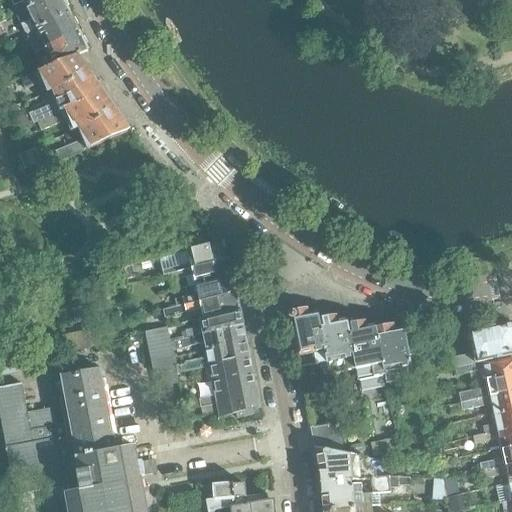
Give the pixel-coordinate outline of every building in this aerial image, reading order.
[(9,0),(13,6),(12,7),(16,16),(48,0),(9,0)] [(62,0),(48,0),(16,16),(25,34),(36,29),(69,13),(62,0)] [(78,32),(69,13),(36,29),(25,34),(35,53),(78,32)] [(43,70),(75,57),(88,52),(78,32),(35,53),(43,70)] [(12,56),(15,62),(28,56),(25,50),(12,56)] [(90,74),(83,65),(79,63),(75,57),(43,70),(38,72),(39,73),(42,80),(42,81),(47,94),(52,92),(90,74)] [(42,81),(42,80),(38,72),(22,79),(27,91),(38,86),(39,83),(42,81)] [(52,92),(56,102),(28,114),(33,124),(60,113),(101,94),(95,86),(97,84),(90,74),(52,92)] [(25,87),(22,79),(12,82),(16,91),(25,87)] [(78,129),(116,112),(109,102),(105,100),(101,94),(60,113),(33,124),(37,133),(66,121),(65,120),(68,118),(73,132),(78,130),(78,129)] [(78,129),(78,130),(83,142),(80,143),(80,142),(56,152),(60,162),(80,154),(86,151),(90,155),(111,141),(127,131),(122,123),(123,121),(116,112),(78,129)] [(17,130),(31,125),(28,116),(14,122),(17,130)] [(228,260),(224,243),(160,257),(162,267),(165,275),(169,274),(228,260)] [(195,285),(232,276),(228,260),(169,274),(171,282),(186,279),(188,288),(195,286),(195,285)] [(236,293),(232,276),(195,285),(195,286),(197,295),(182,298),(183,300),(173,302),(174,307),(175,308),(236,293)] [(240,310),(236,293),(175,308),(174,307),(162,310),(164,318),(185,313),(200,310),(202,318),(227,313),(240,310)] [(58,308),(62,327),(73,325),(69,305),(58,308)] [(227,313),(202,318),(198,319),(200,327),(184,330),(186,338),(243,325),(240,310),(227,313)] [(327,365),(319,321),(317,313),(308,315),(302,311),(293,313),(290,318),(300,370),(327,365)] [(356,370),(348,326),(347,320),(337,322),(332,319),(319,321),(327,365),(329,375),(356,370)] [(455,369),(511,357),(511,323),(469,333),(473,353),(453,358),(455,369)] [(360,324),(348,326),(356,370),(358,381),(384,376),(376,330),(376,326),(366,328),(360,324)] [(243,325),(186,338),(170,342),(172,351),(204,344),(205,350),(246,341),(243,325)] [(389,327),(376,330),(384,376),(386,384),(413,379),(413,377),(422,376),(420,362),(411,363),(408,352),(404,329),(394,331),(389,327)] [(412,328),(404,329),(408,352),(417,350),(412,328)] [(453,330),(454,339),(466,336),(464,328),(453,330)] [(63,336),(66,351),(100,344),(97,329),(63,336)] [(179,383),(177,373),(175,366),(170,342),(167,329),(146,334),(158,388),(179,383)] [(177,373),(187,372),(208,368),(249,358),(246,341),(205,350),(207,357),(185,362),(185,364),(175,366),(177,373)] [(511,357),(455,369),(457,376),(470,373),(484,371),(486,381),(511,375),(511,357)] [(252,371),(249,358),(208,368),(211,380),(252,371)] [(146,511),(143,491),(141,480),(140,480),(139,478),(145,477),(142,462),(137,463),(134,446),(115,450),(100,369),(61,377),(70,423),(58,426),(54,408),(27,413),(22,384),(0,387),(0,417),(15,496),(68,486),(69,493),(64,493),(67,511),(146,511)] [(252,371),(211,380),(214,395),(255,387),(252,371)] [(511,375),(486,381),(487,388),(458,394),(460,403),(511,391),(511,375)] [(255,387),(214,395),(198,399),(198,400),(182,403),(184,412),(216,405),(218,411),(242,406),(258,402),(255,387)] [(511,391),(460,403),(462,411),(491,405),(493,416),(511,411),(511,391)] [(258,402),(242,406),(218,411),(219,418),(236,414),(238,419),(259,414),(258,409),(260,408),(258,402)] [(511,411),(493,416),(495,425),(483,427),(485,436),(511,429),(511,411)] [(316,448),(344,454),(339,423),(312,428),(316,448)] [(511,429),(485,436),(473,438),(475,445),(498,440),(500,451),(511,448),(511,429)] [(440,444),(450,441),(447,430),(438,432),(440,444)] [(378,441),(371,443),(374,459),(376,459),(382,460),(378,441)] [(363,444),(352,446),(349,449),(349,451),(351,453),(354,455),(353,456),(361,457),(361,454),(364,452),(365,450),(365,446),(363,444)] [(445,461),(454,459),(451,445),(442,446),(445,461)] [(344,454),(316,448),(320,473),(321,483),(377,479),(377,472),(374,470),(368,470),(368,458),(361,457),(353,456),(344,454)] [(502,460),(479,465),(481,473),(511,466),(511,448),(500,451),(502,460)] [(481,473),(479,465),(471,469),(472,475),(481,473)] [(511,466),(481,473),(482,480),(505,475),(508,485),(511,484),(511,466)] [(390,478),(377,479),(321,483),(324,510),(372,506),(371,495),(391,494),(390,483),(398,483),(398,486),(411,487),(411,478),(390,478)] [(457,478),(444,481),(448,498),(461,495),(457,478)] [(446,497),(443,482),(434,482),(433,500),(446,499),(446,497)] [(511,484),(508,485),(496,488),(499,505),(501,504),(511,501),(511,484)] [(246,498),(246,490),(245,485),(234,486),(235,499),(246,498)] [(463,502),(462,495),(448,498),(449,506),(463,502)] [(236,507),(235,499),(216,500),(206,501),(208,511),(211,511),(231,508),(236,507)] [(275,511),(275,500),(236,507),(231,508),(230,511),(275,511)] [(511,511),(511,501),(501,504),(502,511),(511,511)]
